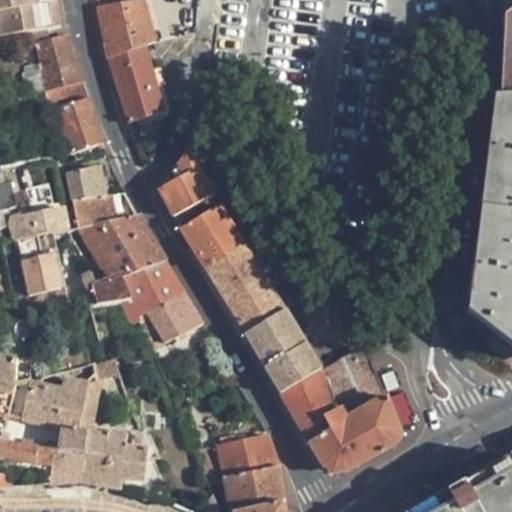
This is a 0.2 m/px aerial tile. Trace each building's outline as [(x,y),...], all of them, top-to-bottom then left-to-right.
[(0,0),(0,39),(32,34),(60,29),(54,0),(0,0)] [(511,0),(501,0),(504,19),(505,18),(511,12),(511,0)] [(98,8),(108,60),(146,46),(155,44),(143,1),(98,8)] [(501,87),(499,100),(511,99),(511,12),(505,18),(501,87)] [(43,91),(43,93),(47,112),(88,99),(64,28),(60,29),(32,34),(40,71),(22,74),(26,94),(43,91)] [(146,46),(108,60),(108,61),(129,125),(153,116),(164,112),(146,46)] [(103,143),(88,99),(47,112),(49,123),(58,120),(70,155),(103,143)] [(511,99),(499,100),(496,123),(489,183),(483,226),(473,311),(511,341),(511,99)] [(189,149),(165,180),(168,185),(159,190),(176,224),(228,195),(225,191),(206,140),(190,151),(189,149)] [(66,175),(72,203),(106,197),(100,168),(66,175)] [(12,242),(67,233),(68,233),(63,209),(19,217),(10,185),(4,186),(0,171),(0,231),(10,230),(12,242)] [(53,205),(50,191),(35,194),(39,208),(53,205)] [(78,229),(79,229),(137,218),(125,194),(106,197),(72,203),(78,229)] [(180,230),(204,271),(244,248),(218,207),(180,230)] [(97,285),(93,277),(82,282),(86,293),(90,308),(97,306),(131,301),(122,279),(164,263),(137,218),(79,229),(109,279),(97,285)] [(244,248),(204,271),(244,336),(283,311),(244,248)] [(61,289),(53,255),(21,262),(29,296),(61,289)] [(138,319),(148,314),(183,295),(164,263),(122,279),(131,301),(138,319)] [(203,326),(183,295),(148,314),(165,345),(203,326)] [(283,311),(244,336),(280,396),(321,371),(283,311)] [(137,320),(150,351),(165,345),(148,314),(138,319),(137,320)] [(357,352),(332,366),(321,371),(280,396),(290,413),(323,467),(324,468),(344,473),(389,449),(397,426),(367,355),(357,352)] [(0,381),(12,384),(15,359),(0,357),(0,381)] [(15,385),(27,383),(30,361),(15,359),(12,384),(15,385)] [(115,361),(96,366),(99,383),(120,377),(115,361)] [(61,431),(58,449),(86,454),(90,432),(99,389),(89,386),(89,384),(64,380),(62,389),(32,382),(24,422),(61,431)] [(14,391),(15,385),(12,384),(0,381),(0,414),(7,417),(14,391)] [(126,436),(90,432),(86,454),(80,483),(91,485),(121,491),(121,482),(144,484),(147,449),(125,447),(126,436)] [(217,447),(230,511),(240,511),(283,503),(279,468),(268,436),(237,443),(236,436),(229,438),(230,444),(217,447)] [(50,485),(80,483),(86,454),(58,449),(0,439),(0,458),(52,467),(50,485)] [(205,450),(194,452),(207,484),(217,480),(205,450)] [(511,511),(511,460),(510,457),(412,511),(511,511)] [(0,475),(0,488),(3,489),(9,488),(8,477),(0,475)] [(201,511),(218,511),(212,497),(201,511)] [(284,511),(283,503),(240,511),(284,511)]
